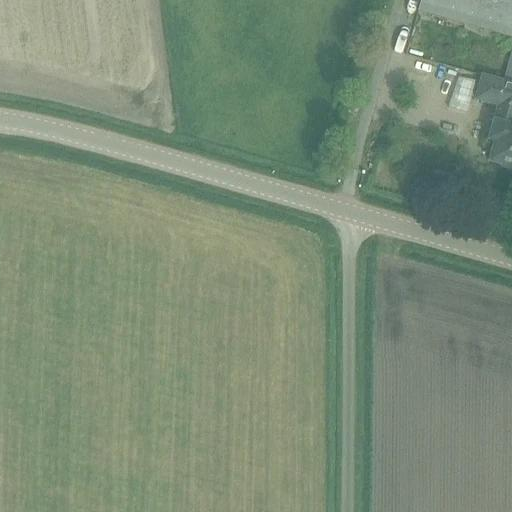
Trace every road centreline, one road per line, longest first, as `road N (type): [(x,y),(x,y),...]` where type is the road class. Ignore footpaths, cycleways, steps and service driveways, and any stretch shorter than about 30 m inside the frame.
road 1 (tertiary): [(0,124),(351,217)]
road 2 (unclassified): [(347,511),(351,217)]
road 3 (tertiary): [(351,217),(511,263)]
